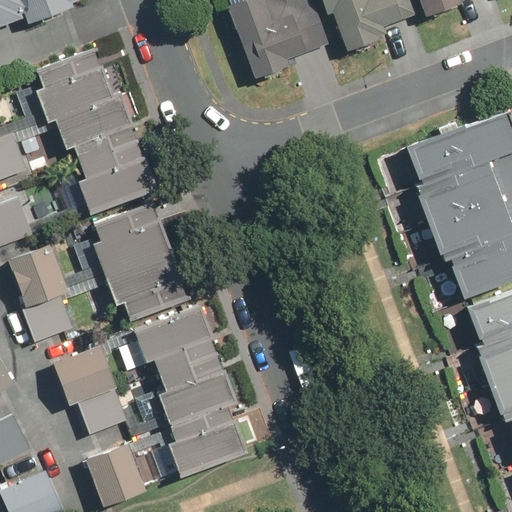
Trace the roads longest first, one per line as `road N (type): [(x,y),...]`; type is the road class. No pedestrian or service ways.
road 1 (residential): [(206,162),(339,511)]
road 2 (residential): [(206,162),(511,49)]
road 3 (residential): [(145,0),(206,162)]
